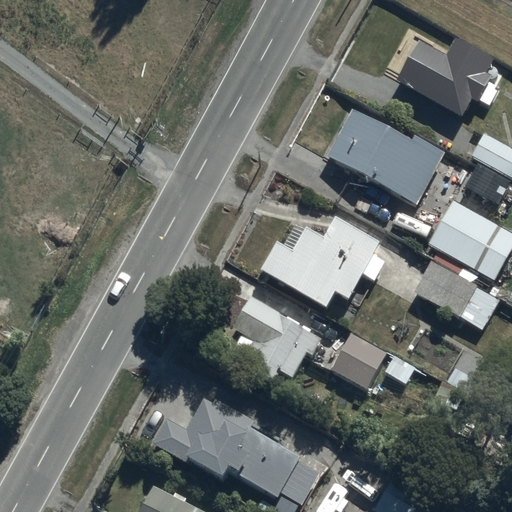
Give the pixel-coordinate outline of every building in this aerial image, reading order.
[(493,91),(497,85),(490,80),(494,72),(485,67),(492,55),(457,37),(446,55),(420,39),(398,77),(462,114),(472,95),(479,99),(486,86),(493,91)] [(350,110),(323,158),(416,208),(445,156),(413,139),(411,144),(350,110)] [(511,147),(485,133),(472,157),(482,162),(469,187),(499,203),(511,179),(511,147)] [(511,248),(511,232),(454,200),(428,244),(495,280),(511,248)] [(279,238),(260,267),(327,307),(337,291),(349,299),(364,274),(375,280),(385,259),(375,253),(382,237),(337,209),(323,233),(301,220),(287,243),(279,238)] [(430,261),(415,293),(483,331),(500,299),(430,261)] [(311,361),(321,341),(250,298),(232,329),(242,335),(226,361),(272,389),(279,375),(292,383),(305,357),(311,361)] [(385,357),(350,337),(329,375),(365,395),(385,357)] [(418,368),(395,356),(385,372),(407,386),(418,368)] [(485,386),(456,366),(431,404),(441,410),(445,404),(456,411),(467,393),(476,399),(485,386)] [(154,442),(194,466),(197,460),(225,476),(231,466),(241,473),(243,470),(253,476),(260,463),(249,457),(251,453),(241,447),(253,425),(205,397),(186,431),(167,420),(154,442)] [(319,441),(286,424),(266,462),(298,479),(319,441)] [(462,511),(396,474),(374,511),(462,511)] [(261,486),(243,475),(232,495),(249,505),(261,486)] [(187,498),(176,492),(174,496),(153,484),(138,511),(206,511),(186,501),(187,498)]
